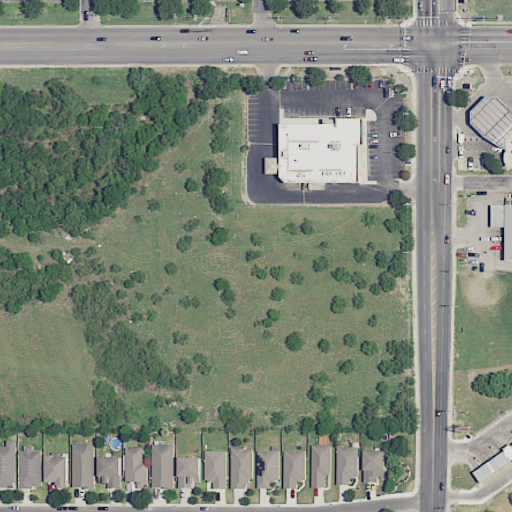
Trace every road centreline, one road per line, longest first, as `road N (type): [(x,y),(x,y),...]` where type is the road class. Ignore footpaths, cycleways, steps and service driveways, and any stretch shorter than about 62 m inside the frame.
road 1 (secondary): [(434,44),(431,511)]
road 2 (secondary): [(434,44),(0,46)]
